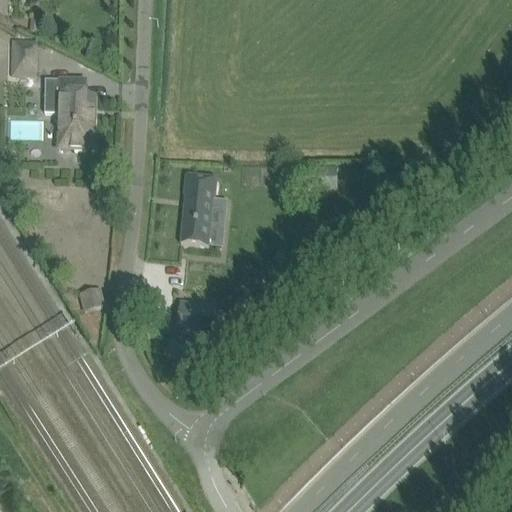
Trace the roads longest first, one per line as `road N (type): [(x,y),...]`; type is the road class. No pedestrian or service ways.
road 1 (unclassified): [(211,441),(151,396),(128,362),(123,335),(150,0)]
road 2 (unclassified): [(211,441),(235,405),(511,199)]
road 3 (unclassified): [(300,511),(511,315)]
road 4 (secondary): [(352,511),(511,365)]
